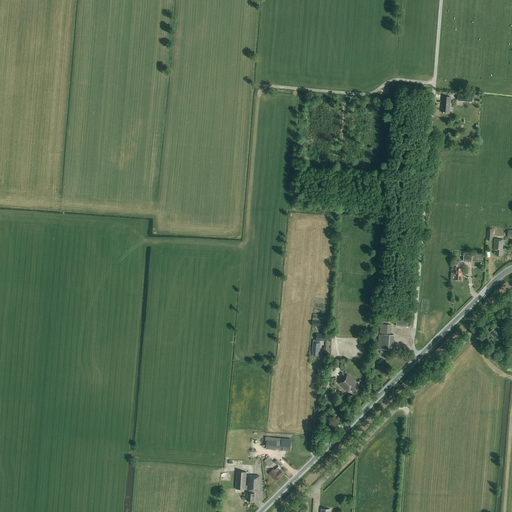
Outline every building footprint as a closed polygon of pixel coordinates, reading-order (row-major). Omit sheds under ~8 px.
[(472,102),(472,95),(458,94),(457,101),(472,102)] [(450,97),(443,97),(441,112),(449,113),(450,97)] [(501,255),(502,255),(503,240),(494,239),(493,250),(497,250),(496,256),(501,256),(501,255)] [(463,261),(467,262),(471,262),(472,254),(468,254),(468,256),(463,256),(463,261)] [(455,280),(460,280),(461,276),(462,265),(460,265),(460,261),(455,261),(454,264),(453,276),(455,276),(455,280)] [(396,318),(396,326),(408,327),(408,323),(406,323),(407,319),(396,318)] [(380,324),(380,334),(379,334),(378,349),(393,350),(393,335),(390,335),(391,324),(380,324)] [(490,332),(497,339),(502,334),(500,331),(499,332),(495,327),(490,332)] [(313,340),(313,343),(312,352),(313,352),(313,356),(318,356),(319,356),(320,341),(324,341),(324,335),(316,334),(316,340),(313,340)] [(376,366),(377,368),(376,369),(380,374),(381,373),(385,377),(388,374),(385,370),(385,369),(381,364),(379,366),(377,364),(376,366)] [(338,383),(347,392),(350,389),(355,394),(360,389),(355,384),(356,383),(347,374),(338,383)] [(267,441),(266,449),(281,450),(281,441),(267,440),(267,441)] [(268,457),(264,461),(270,467),(273,463),(268,457)] [(268,474),(275,481),(276,480),(277,481),(280,478),(280,477),(284,473),(277,467),(275,470),(273,469),(268,474)] [(237,472),(235,489),(245,490),(246,472),(237,472)] [(256,491),(259,491),(260,476),(248,475),(247,490),(249,491),(249,493),(247,493),(247,501),(254,502),(255,494),(253,493),(253,491),(256,491)]
